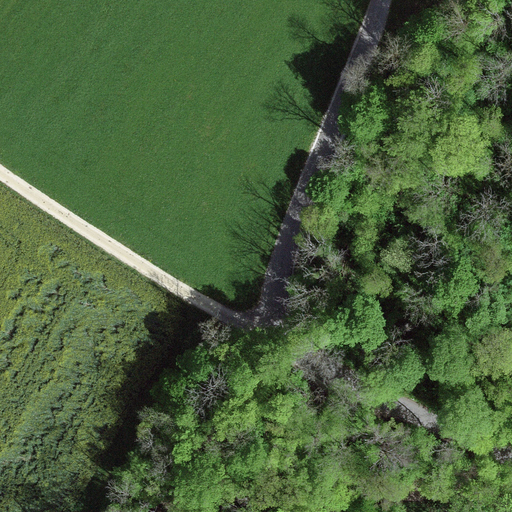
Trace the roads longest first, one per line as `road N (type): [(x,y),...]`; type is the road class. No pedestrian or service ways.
road 1 (tertiary): [(383,0),(282,248),(274,321)]
road 2 (track): [(0,173),(225,315),(274,321)]
road 3 (track): [(511,485),(233,511)]
road 4 (tertiary): [(511,454),(297,351),(274,321)]
road 5 (track): [(157,511),(211,473),(288,339)]
